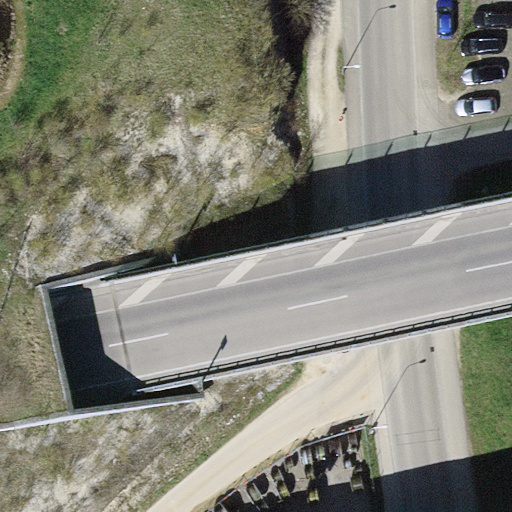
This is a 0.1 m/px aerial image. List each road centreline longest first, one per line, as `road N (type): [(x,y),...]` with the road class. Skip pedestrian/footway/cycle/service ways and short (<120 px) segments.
road 1 (motorway): [(511,264),(0,372)]
road 2 (secondary): [(372,0),(392,293),(428,511)]
road 3 (track): [(405,376),(278,439),(188,511)]
